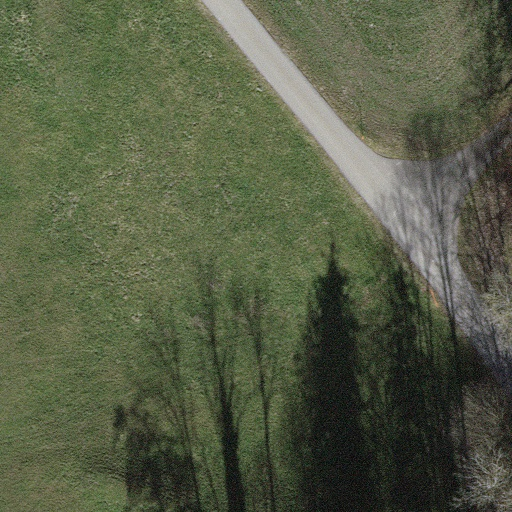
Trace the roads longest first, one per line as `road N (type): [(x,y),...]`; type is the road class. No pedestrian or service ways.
road 1 (track): [(511,387),(394,203),(228,0)]
road 2 (track): [(394,203),(511,105)]
